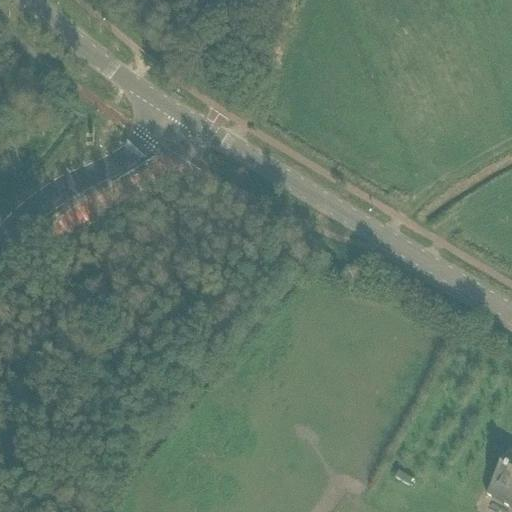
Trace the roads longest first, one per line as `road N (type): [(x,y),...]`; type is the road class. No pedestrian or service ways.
road 1 (tertiary): [(394,242),(171,110)]
road 2 (tertiary): [(0,257),(89,168),(142,141),(171,110)]
road 3 (tertiary): [(171,110),(31,0)]
road 4 (tertiary): [(394,242),(511,314)]
